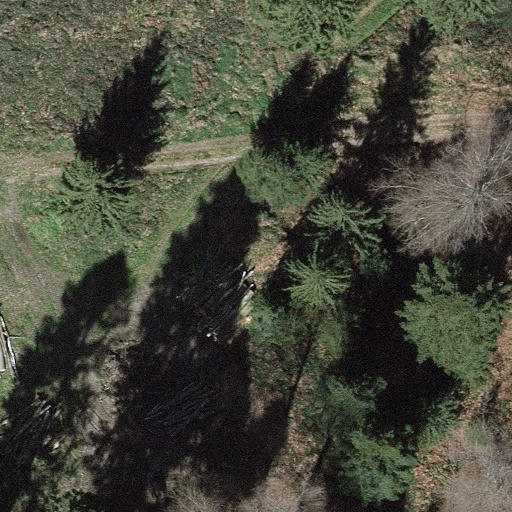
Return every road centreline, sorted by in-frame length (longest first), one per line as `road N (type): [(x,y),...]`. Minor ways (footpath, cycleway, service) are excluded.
road 1 (track): [(397,0),(0,397)]
road 2 (track): [(511,123),(262,134),(0,162)]
